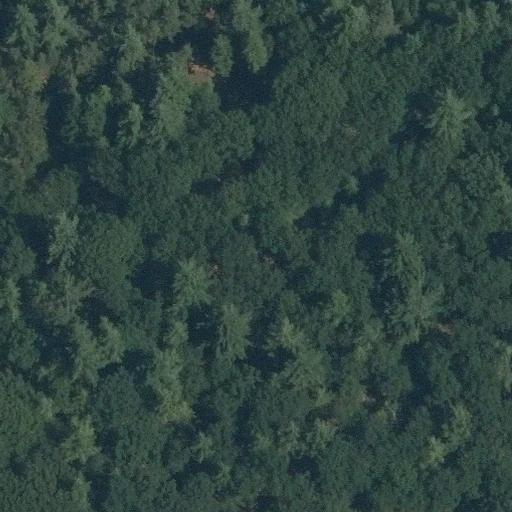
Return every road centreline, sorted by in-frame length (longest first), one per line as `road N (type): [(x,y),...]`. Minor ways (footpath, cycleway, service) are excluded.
road 1 (track): [(249,0),(463,511)]
road 2 (track): [(511,71),(0,259)]
